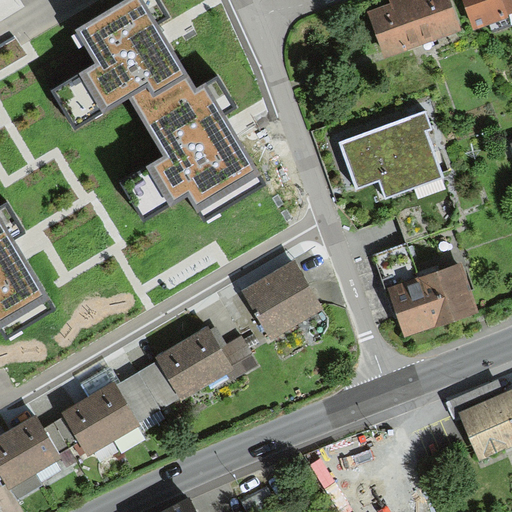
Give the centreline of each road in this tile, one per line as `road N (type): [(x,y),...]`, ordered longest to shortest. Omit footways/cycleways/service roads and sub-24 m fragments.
road 1 (residential): [(388,394),(260,19)]
road 2 (secondary): [(106,511),(388,394)]
road 3 (secondary): [(388,394),(511,346)]
